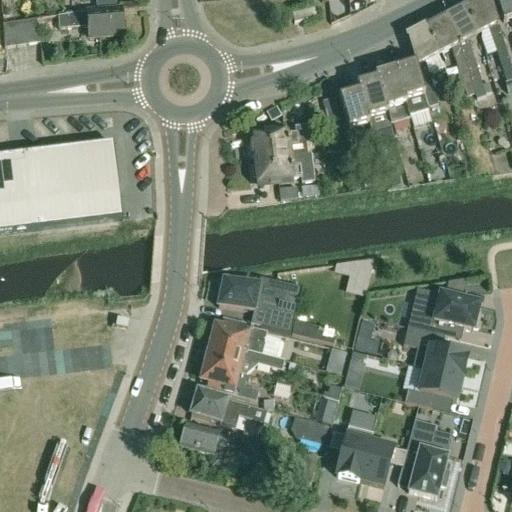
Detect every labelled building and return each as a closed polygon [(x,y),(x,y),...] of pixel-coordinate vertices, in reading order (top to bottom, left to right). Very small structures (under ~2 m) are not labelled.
[(97,10),(113,8),(112,0),(106,0),(97,1),(97,10)] [(489,0),(482,0),(464,9),(478,37),(480,36),(490,32),(499,60),(506,85),(511,82),(511,72),(507,57),(489,0)] [(511,0),(495,0),(503,24),(511,21),(511,0)] [(460,48),(470,81),(474,96),(476,103),(485,100),(467,43),(477,38),(478,37),(464,9),(445,20),(460,48)] [(315,10),(291,16),(294,26),(317,20),(315,10)] [(65,16),(57,18),(59,30),(71,29),(87,28),(88,38),(122,36),(120,11),(72,15),(70,15),(70,16),(65,17),(65,16)] [(440,57),(442,56),(452,51),(461,83),(466,99),(474,96),(470,81),(460,48),(445,20),(426,29),(440,57)] [(36,21),(24,23),(28,46),(39,45),(37,32),(36,21)] [(28,46),(24,23),(13,25),(16,48),(28,46)] [(4,50),(16,48),(13,25),(2,26),(4,50)] [(407,39),(414,64),(428,107),(437,104),(429,77),(444,69),(438,59),(440,57),(426,29),(407,39)] [(429,110),(428,107),(414,64),(399,68),(400,72),(395,73),(408,116),(429,110)] [(408,116),(395,73),(380,78),(381,81),(376,83),(387,117),(390,126),(409,120),(408,116)] [(363,90),(358,92),(368,126),(369,126),(368,123),(387,117),(376,83),(362,87),(363,90)] [(348,133),(368,126),(358,92),(343,96),(344,99),(338,101),(348,133)] [(255,163),(307,157),(306,146),(309,145),(307,129),(294,130),(295,136),(286,137),(285,135),(253,140),(253,147),(250,148),(252,159),(254,159),(254,162),(255,162),(255,163)] [(113,147),(0,160),(0,237),(122,222),(113,147)] [(367,156),(371,172),(382,169),(378,153),(367,156)] [(256,167),(252,168),(254,180),(258,180),(259,188),(291,184),(291,182),(301,181),(301,186),(314,184),(311,157),(307,158),(307,157),(255,163),(256,167)] [(220,288),(217,301),(220,302),(218,311),(223,312),(223,311),(253,315),(263,317),(260,330),(290,337),(296,312),(284,309),(288,288),(259,282),(258,289),(227,285),(224,284),(223,289),(220,288)] [(463,300),(466,290),(467,284),(449,286),(446,296),(463,300)] [(412,310),(407,332),(444,341),(447,329),(463,333),(473,335),(473,332),(477,333),(481,317),(477,316),(479,308),(430,296),(426,313),(412,310)] [(214,326),(210,343),(277,360),(281,344),(264,339),(266,334),(223,323),(222,328),(214,326)] [(362,323),(359,334),(373,338),(376,327),(362,323)] [(294,324),(292,338),(333,348),(337,335),(336,334),(294,324)] [(407,332),(403,349),(417,352),(413,370),(420,371),(424,372),(462,382),(467,361),(467,360),(467,359),(441,353),(444,341),(407,332)] [(206,349),(203,360),(205,361),(204,366),(238,375),(241,362),(260,367),(282,373),(285,363),(276,361),(277,360),(210,343),(208,349),(206,349)] [(345,377),(351,358),(338,354),(332,373),(345,377)] [(352,356),(350,364),(362,367),(364,359),(352,356)] [(238,375),(204,366),(201,366),(198,377),(201,378),(200,383),(207,384),(205,390),(257,404),(259,393),(235,387),(238,375)] [(408,394),(405,406),(432,412),(435,400),(452,404),(456,405),(462,382),(424,372),(420,371),(420,372),(414,395),(408,394)] [(190,417),(219,425),(236,430),(240,418),(244,419),(244,421),(263,426),(266,415),(247,409),(247,408),(197,393),(194,403),(192,402),(189,413),(191,414),(190,417)] [(321,403),(314,425),(328,429),(334,407),(321,403)] [(292,430),(289,432),(296,441),(323,448),(328,430),(294,420),(292,430)] [(445,460),(430,456),(436,435),(437,430),(414,425),(406,456),(402,471),(414,474),(409,495),(409,494),(408,496),(410,497),(434,503),(436,504),(436,502),(446,462),(447,463),(447,460),(445,460)] [(269,449),(243,442),(187,427),(180,448),(211,456),(216,444),(239,450),(237,459),(264,467),(269,449)] [(333,437),(329,452),(341,456),(335,479),(338,480),(359,486),(359,485),(360,486),(370,446),(373,437),(348,431),(346,440),(333,437)] [(402,471),(406,456),(370,446),(360,486),(383,492),(390,468),(402,471)] [(302,459),(296,486),(311,490),(317,463),(302,459)]
